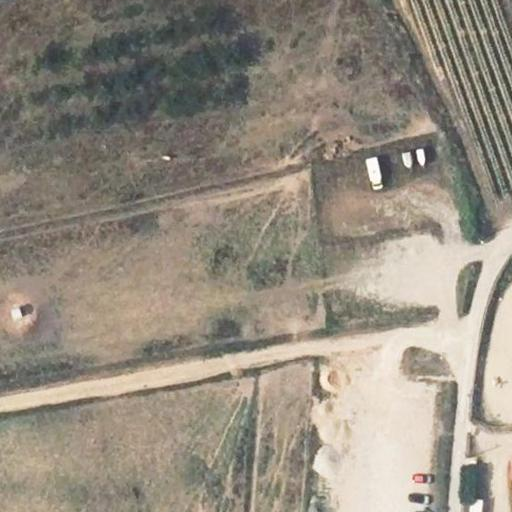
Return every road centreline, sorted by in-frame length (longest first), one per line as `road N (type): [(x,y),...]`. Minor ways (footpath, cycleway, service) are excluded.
road 1 (track): [(0,400),(241,355),(474,331)]
road 2 (unclassified): [(452,511),(464,363),(491,272),(511,245)]
